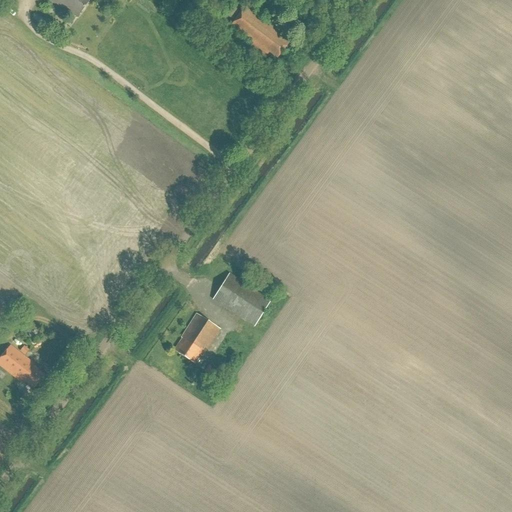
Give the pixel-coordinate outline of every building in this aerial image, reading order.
[(77,18),(90,0),(49,0),(66,12),(67,11),(77,18)] [(275,29),(275,28),(246,6),(228,30),(265,58),(268,54),(276,60),(288,45),(278,37),(281,34),(275,29)] [(274,21),(282,27),(287,20),(279,14),(274,21)] [(271,300),(229,274),(212,300),(254,327),(271,300)] [(179,338),(181,339),(174,351),(192,363),(198,354),(201,356),(219,329),(195,314),(179,338)] [(20,352),(25,356),(29,351),(24,346),(20,352)] [(33,366),(34,364),(10,347),(0,360),(0,366),(24,385),(26,382),(35,388),(44,376),(38,371),(39,370),(33,366)]
